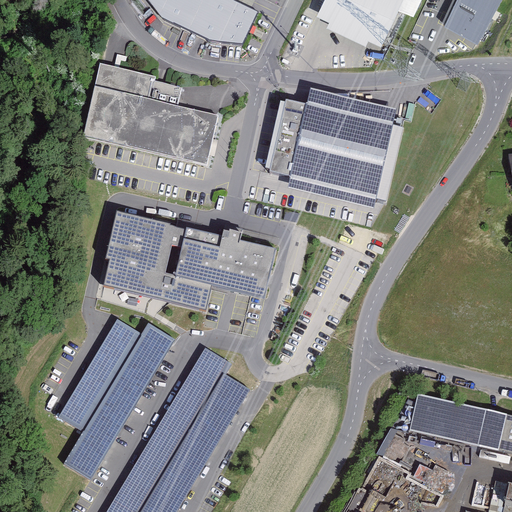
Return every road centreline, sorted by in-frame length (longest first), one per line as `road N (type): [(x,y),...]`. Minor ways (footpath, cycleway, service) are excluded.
road 1 (unclassified): [(362,353),(384,281),(488,128),(504,65)]
road 2 (unclassified): [(504,65),(358,79),(263,72)]
road 3 (unclassified): [(118,0),(134,26),(174,59),(263,72)]
road 4 (unclassified): [(307,511),(348,440),(362,353)]
road 5 (unclassified): [(362,353),(511,389)]
